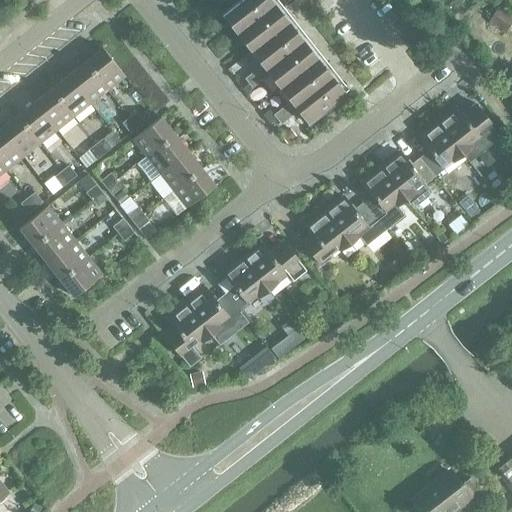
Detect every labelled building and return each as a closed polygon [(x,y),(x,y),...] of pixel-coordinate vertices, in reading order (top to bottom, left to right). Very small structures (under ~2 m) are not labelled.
[(238,0),(222,14),(262,64),(244,78),(252,88),(269,74),(290,101),(273,115),(281,124),(298,111),(309,125),(347,95),(351,93),(277,0),(238,0)] [(511,22),(511,15),(500,7),(491,20),(507,30),(511,22)] [(103,48),(85,62),(108,91),(125,77),(103,48)] [(85,62),(68,75),(91,104),(108,91),(85,62)] [(68,75),(51,89),(74,117),(91,104),(68,75)] [(51,89),(34,102),(57,131),(74,117),(51,89)] [(34,102),(17,115),(40,144),(57,131),(34,102)] [(436,122),(463,155),(469,164),(502,137),(475,103),(461,114),(456,107),(436,122)] [(137,127),(144,122),(136,111),(129,117),(137,127)] [(17,115),(0,129),(23,158),(40,144),(17,115)] [(174,134),(160,116),(131,139),(145,157),(174,134)] [(137,127),(129,117),(122,123),(129,133),(137,127)] [(463,155),(436,122),(418,136),(428,150),(419,157),(434,177),(445,168),(444,166),(451,161),(452,163),(463,155)] [(0,129),(0,128),(0,163),(6,171),(23,158),(0,129)] [(187,151),(174,134),(145,157),(158,174),(187,151)] [(102,138),(95,144),(103,154),(110,148),(102,138)] [(103,154),(95,144),(88,149),(96,160),(103,154)] [(201,168),(187,151),(158,174),(172,191),(201,168)] [(434,177),(419,157),(410,165),(399,151),(380,166),(406,200),(413,208),(434,192),(426,183),(434,177)] [(68,165),(61,171),(69,181),(76,175),(68,165)] [(406,200),(380,166),(361,181),(372,194),(363,202),(385,230),(405,215),(398,206),(406,200)] [(215,186),(201,168),(172,191),(186,209),(215,186)] [(69,181),(61,171),(54,176),(62,187),(69,181)] [(106,188),(116,180),(110,172),(100,181),(106,188)] [(106,188),(111,195),(122,187),(116,180),(106,188)] [(91,200),(101,192),(95,184),(85,192),(91,200)] [(499,186),(493,191),(500,201),(506,196),(499,186)] [(123,189),(113,197),(119,204),(128,197),(123,189)] [(35,208),(42,202),(34,192),(27,197),(35,208)] [(96,207),(107,199),(101,192),(91,200),(96,207)] [(467,195),(458,202),(470,217),(479,210),(467,195)] [(385,230),(363,202),(353,209),(343,196),(324,210),(350,244),(359,237),(365,246),(385,230)] [(27,197),(20,203),(28,214),(35,208),(27,197)] [(48,205),(19,228),(33,246),(62,223),(48,205)] [(132,222),(143,214),(137,206),(126,215),(132,222)] [(350,244),(324,210),(305,226),(315,239),(306,246),(321,266),(331,257),(330,256),(338,250),(339,252),(350,244)] [(138,229),(149,221),(143,214),(132,222),(138,229)] [(118,234),(128,226),(122,218),(112,226),(118,234)] [(75,240),(62,223),(33,246),(46,263),(75,240)] [(123,241),(134,233),(128,226),(118,234),(123,241)] [(306,270),(281,239),(267,250),(261,242),(242,257),(269,291),(279,283),(278,282),(286,276),(291,283),(306,270)] [(75,240),(46,263),(60,280),(89,257),(75,240)] [(89,257),(60,280),(74,297),(102,274),(89,257)] [(269,291),(242,257),(223,272),(234,286),(225,293),(240,312),(250,304),(249,302),(256,297),(258,299),(269,291)] [(385,271),(377,278),(383,286),(391,279),(385,271)] [(247,321),(240,312),(225,293),(215,301),(204,287),(185,302),(212,335),(223,327),(221,325),(224,322),(232,333),(247,321)] [(347,293),(337,301),(347,314),(358,306),(347,293)] [(192,347),(199,342),(201,344),(212,335),(185,302),(166,317),(177,330),(167,338),(190,367),(200,358),(192,347)] [(295,326),(270,345),(277,355),(303,336),(295,326)] [(264,345),(245,359),(250,366),(251,366),(269,353),(264,345)] [(202,371),(189,374),(192,387),(205,384),(202,371)] [(511,484),(511,506),(504,511),(511,511),(511,456),(498,467),(511,484)] [(473,475),(461,484),(450,471),(413,500),(423,511),(449,511),(462,503),(469,511),(471,511),(491,497),(473,475)]
